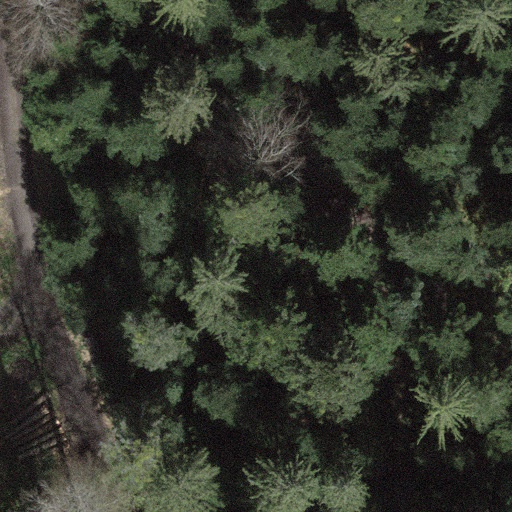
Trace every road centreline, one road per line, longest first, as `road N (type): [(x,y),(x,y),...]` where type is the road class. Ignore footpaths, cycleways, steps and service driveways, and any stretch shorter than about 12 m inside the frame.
road 1 (track): [(511,404),(354,282),(39,147),(57,0)]
road 2 (track): [(39,147),(46,291),(110,440),(151,511)]
